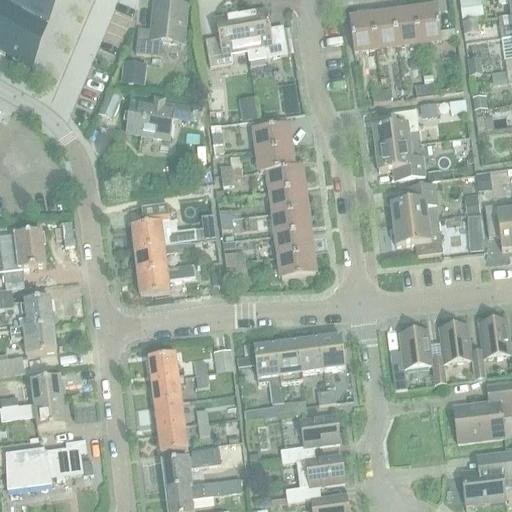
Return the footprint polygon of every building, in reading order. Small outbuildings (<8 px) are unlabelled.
[(40,0),(0,0),(0,54),(19,65),(36,20),(31,18),(40,0)] [(509,5),(511,18),(511,17),(511,0),(497,0),(498,6),(509,5)] [(478,18),(476,1),(459,3),(462,20),(478,18)] [(180,47),(185,7),(153,4),(150,33),(138,31),(135,56),(160,59),(161,45),(180,47)] [(413,13),(418,46),(440,43),(435,10),(413,13)] [(241,16),(246,52),(262,49),(264,60),(286,56),(281,28),(268,30),(265,12),(241,16)] [(392,16),(397,48),(418,46),(413,13),(392,16)] [(246,52),(241,16),(214,21),(217,39),(204,42),(209,70),(231,66),(229,55),(246,52)] [(397,48),(392,16),(371,19),(375,51),(397,48)] [(511,27),(511,17),(511,18),(501,19),(503,28),(511,27)] [(375,51),(371,19),(349,22),(354,54),(375,51)] [(462,25),(464,38),(479,36),(477,23),(462,25)] [(511,41),(500,43),(505,74),(511,73),(511,41)] [(470,80),(482,78),(479,61),(468,63),(470,80)] [(147,66),(126,63),(123,85),(144,88),(147,66)] [(507,87),(505,74),(491,76),(493,89),(507,87)] [(433,87),(423,88),(425,99),(435,98),(433,87)] [(300,116),(296,88),(282,90),(286,118),(300,116)] [(425,99),(423,88),(414,89),(415,101),(425,99)] [(223,114),(222,89),(209,89),(210,114),(223,114)] [(390,92),(381,94),(382,105),(392,104),(390,92)] [(382,105),(381,94),(371,95),(372,107),(382,105)] [(485,99),(473,101),(475,112),(487,111),(485,99)] [(253,101),(239,103),(243,124),(256,122),(253,101)] [(192,123),(194,113),(163,108),(164,106),(153,104),(153,110),(130,106),(125,135),(168,142),(172,120),(192,123)] [(435,106),(421,108),(423,121),(437,120),(435,106)] [(375,153),(419,147),(415,113),(389,116),(391,129),(372,131),(375,153)] [(478,135),(487,133),(485,120),(476,121),(478,135)] [(255,154),(289,150),(285,127),(253,132),(255,154)] [(211,149),(220,148),(219,136),(210,137),(211,149)] [(419,147),(375,153),(377,174),(396,172),(398,184),(424,181),(419,147)] [(289,150),(255,154),(258,175),(300,170),(299,169),(292,170),(289,150)] [(218,171),(220,180),(231,178),(229,169),(218,171)] [(300,170),(258,175),(266,174),(269,196),(302,191),(300,170)] [(477,179),(479,193),(495,191),(493,175),(477,177),(477,179)] [(221,190),(233,188),(231,178),(220,180),(221,190)] [(392,228),(427,224),(425,210),(435,209),(432,188),(425,189),(406,192),(408,204),(390,207),(392,228)] [(302,191),(269,196),(272,217),(305,212),(302,191)] [(143,227),(131,229),(134,252),(192,245),(196,245),(195,233),(177,235),(176,224),(170,225),(168,207),(141,211),(143,227)] [(511,252),(511,212),(501,214),(500,207),(484,209),(487,240),(499,239),(500,254),(511,252)] [(218,214),(219,224),(229,222),(228,212),(218,214)] [(305,212),(272,217),(274,238),(308,233),(305,212)] [(482,220),(468,221),(470,255),(483,254),(483,240),(482,220)] [(220,233),(231,232),(229,222),(219,224),(220,233)] [(427,224),(392,228),(396,250),(415,248),(416,258),(442,254),(439,234),(428,236),(427,224)] [(308,233),(274,238),(277,259),(311,255),(308,233)] [(0,239),(0,248),(1,260),(0,259),(0,262),(3,287),(21,285),(20,272),(43,269),(39,234),(12,238),(0,239)] [(192,245),(134,252),(137,275),(166,272),(165,259),(193,255),(192,245)] [(311,255),(277,259),(280,281),(313,277),(311,255)] [(223,257),(225,266),(235,265),(234,256),(223,257)] [(226,276),(237,274),(235,265),(225,266),(226,276)] [(166,272),(137,275),(140,299),(169,295),(167,281),(196,278),(195,269),(166,272)] [(0,311),(11,311),(9,293),(0,293),(0,311)] [(23,303),(25,320),(18,321),(19,329),(19,330),(19,331),(51,327),(48,300),(23,303)] [(511,358),(509,348),(506,323),(478,326),(482,354),(470,355),(471,363),(473,382),(485,381),(483,361),(511,358)] [(28,345),(30,356),(54,354),(51,327),(19,331),(19,330),(9,331),(10,342),(23,341),(24,345),(28,345)] [(442,362),(431,363),(431,368),(434,388),(446,386),(443,367),(471,363),(470,355),(466,328),(439,332),(442,362)] [(431,368),(431,363),(427,333),(399,337),(402,364),(390,365),(394,393),(406,391),(404,372),(431,368)] [(318,342),(322,373),(344,371),(340,339),(318,342)] [(318,342),(296,344),(301,376),(322,373),(318,342)] [(275,347),(280,387),(302,384),(301,376),(296,344),(275,347)] [(280,387),(275,347),(252,350),(257,386),(267,384),(270,408),(274,407),(276,420),(284,419),(282,406),(279,387),(280,387)] [(230,354),(213,355),(216,376),(232,374),(230,354)] [(151,384),(183,380),(182,371),(176,372),(174,356),(147,359),(151,384)] [(0,379),(25,375),(22,360),(0,364),(0,379)] [(196,378),(207,377),(205,364),(194,366),(196,378)] [(197,391),(208,390),(207,377),(196,378),(197,391)] [(33,406),(62,403),(58,379),(30,383),(33,406)] [(154,408),(180,404),(178,389),(184,388),(183,380),(151,384),(154,408)] [(500,405),(511,403),(511,386),(486,389),(488,405),(453,410),(457,445),(504,440),(500,405)] [(325,395),(327,407),(335,406),(334,394),(325,395)] [(327,407),(325,395),(317,396),(318,408),(327,407)] [(0,403),(1,411),(18,409),(17,400),(0,402),(0,403)] [(19,421),(35,419),(37,430),(65,427),(62,403),(33,406),(34,407),(18,409),(1,411),(2,420),(19,418),(19,421)] [(180,404),(154,408),(157,431),(183,427),(180,404)] [(282,406),(284,419),(293,418),(292,405),(282,406)] [(197,426),(207,425),(205,412),(195,414),(197,426)] [(305,462),(315,461),(313,449),(339,446),(335,418),(300,423),(303,449),(280,452),(281,467),(305,463),(305,462)] [(199,439),(208,438),(207,425),(197,426),(199,439)] [(183,427),(157,431),(160,455),(186,452),(183,427)] [(81,465),(79,456),(85,455),(84,443),(64,446),(65,451),(44,454),(43,450),(4,455),(6,491),(51,485),(49,477),(55,476),(56,482),(63,481),(62,475),(69,475),(69,477),(82,476),(83,479),(93,478),(91,464),(81,465)] [(213,461),(229,459),(228,448),(211,450),(213,461)] [(502,482),(511,481),(511,455),(488,458),(490,473),(461,476),(465,506),(505,501),(502,482)] [(164,491),(191,487),(189,471),(208,469),(207,458),(161,463),(164,491)] [(305,462),(305,463),(309,489),(285,492),(286,506),(310,502),(320,500),(319,489),(344,485),(340,458),(315,461),(305,462)] [(191,487),(164,491),(166,511),(191,511),(190,494),(198,493),(199,500),(241,495),(239,481),(191,487)] [(310,502),(311,511),(347,511),(346,497),(320,500),(310,502)]
